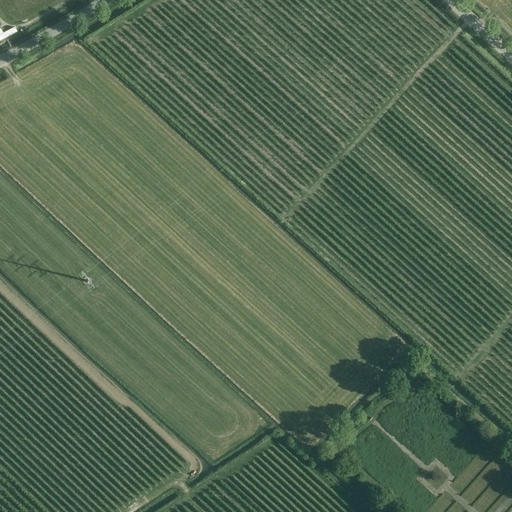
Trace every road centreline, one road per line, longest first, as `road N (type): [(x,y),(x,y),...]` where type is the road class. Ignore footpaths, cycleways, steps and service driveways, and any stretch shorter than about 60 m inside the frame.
road 1 (track): [(468,18),(288,217)]
road 2 (tertiary): [(0,59),(106,0)]
